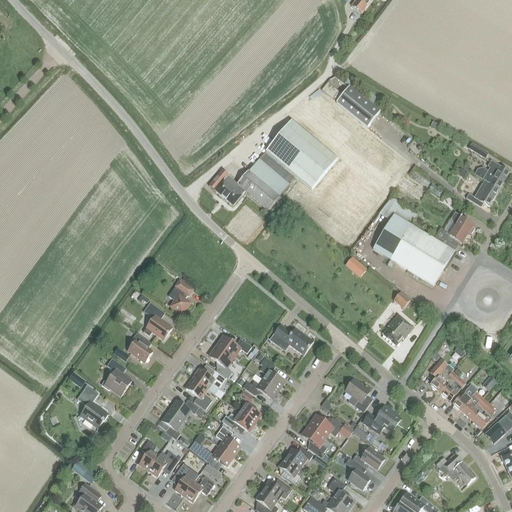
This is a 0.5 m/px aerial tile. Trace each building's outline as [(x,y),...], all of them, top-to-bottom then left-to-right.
[(357,0),(351,8),(361,16),(373,0),(357,0)] [(367,129),(380,113),(349,88),(336,103),(367,129)] [(312,191),(337,160),(291,121),(265,152),(312,191)] [(430,126),(438,130),(440,126),(433,122),(430,126)] [(487,154),(470,144),(467,150),(484,160),(487,154)] [(268,211),(289,186),(294,180),(264,154),(237,186),(227,177),(228,176),(222,170),(208,187),(215,192),(214,192),(233,207),(245,192),(268,211)] [(500,168),(496,165),(490,161),(486,168),(488,169),(487,172),(481,169),(476,170),(473,176),(484,182),(499,191),(510,173),(500,167),(500,168)] [(467,173),(459,168),(455,174),(462,179),(467,173)] [(488,208),(499,191),(484,182),(474,198),(469,195),(466,199),(466,200),(481,209),(483,205),(488,208)] [(433,240),(411,226),(418,215),(390,198),(377,215),(389,222),(372,250),(433,287),(454,252),(453,252),(459,243),(461,245),(468,234),(470,236),(475,228),(461,219),(462,218),(454,214),(451,220),(453,230),(449,237),(446,235),(447,233),(440,229),(433,240)] [(360,279),(366,272),(352,260),(346,267),(360,279)] [(181,316),(190,305),(184,301),(187,297),(188,297),(192,292),(179,282),(175,288),(168,298),(174,302),(170,308),(181,316)] [(410,302),(400,294),(393,302),(403,310),(410,302)] [(163,342),(172,329),(160,321),(164,315),(150,304),(143,313),(153,320),(143,334),(148,338),(151,334),(163,342)] [(405,339),(413,329),(398,316),(388,328),(388,329),(382,336),(396,348),(404,338),(405,339)] [(289,347),(304,357),(313,344),(294,330),(291,335),(279,327),(269,342),(285,353),(289,347)] [(144,364),(152,354),(147,350),(151,345),(136,334),(132,340),(135,342),(128,352),(144,364)] [(216,348),(233,360),(240,350),(247,355),(251,348),(240,340),(235,346),(223,338),(216,348)] [(226,370),(233,360),(216,348),(209,358),(220,366),(216,372),(227,380),(232,374),(226,370)] [(129,357),(117,349),(113,355),(125,364),(129,357)] [(263,357),(257,353),(253,359),(258,363),(263,357)] [(439,358),(435,354),(431,359),(435,362),(439,358)] [(278,392),(285,383),(271,374),(275,368),(264,360),(260,366),(262,368),(259,372),(265,376),(262,381),(278,392)] [(121,376),(125,370),(112,361),(107,368),(114,373),(110,379),(108,377),(101,386),(109,392),(110,390),(121,398),(131,383),(121,376)] [(447,366),(446,366),(441,361),(429,374),(436,380),(430,386),(440,395),(447,386),(450,389),(458,379),(451,373),(453,371),(447,366)] [(128,370),(125,375),(134,380),(137,375),(128,370)] [(225,380),(221,377),(215,373),(211,379),(199,370),(192,380),(207,391),(212,394),(216,389),(218,390),(225,380)] [(73,373),(68,381),(80,389),(85,382),(73,373)] [(496,383),(489,378),(481,387),(487,393),(496,383)] [(241,388),(245,382),(240,379),(236,385),(241,388)] [(449,403),(465,385),(458,379),(450,389),(447,386),(440,395),(449,403)] [(203,396),(207,391),(192,380),(185,390),(197,399),(193,403),(205,412),(212,402),(203,396)] [(272,401),(278,392),(262,381),(259,386),(254,382),(251,387),(246,383),(242,389),(254,397),(258,392),(272,401)] [(353,381),(345,393),(353,398),(349,404),(354,408),(363,414),(372,402),(367,398),(370,393),(353,381)] [(92,404),(98,395),(86,387),(77,401),(86,408),(80,417),(98,430),(108,416),(92,404)] [(252,399),(242,392),(238,398),(248,405),(252,399)] [(478,405),(482,399),(475,393),(471,399),(478,405)] [(470,406),(472,403),(463,395),(461,398),(460,397),(452,406),(462,414),(470,406)] [(484,411),(489,405),(482,399),(478,405),(484,411)] [(169,413),(183,423),(190,413),(194,416),(195,415),(198,410),(188,402),(184,408),(176,402),(169,413)] [(239,413),(255,425),(261,416),(245,404),(239,413)] [(491,417),(496,411),(489,405),(484,411),(491,417)] [(474,409),(470,406),(462,414),(472,423),(479,414),(480,415),(482,412),(476,406),(474,409)] [(401,420),(400,419),(384,408),(376,420),(369,415),(362,425),(373,432),(375,429),(378,431),(381,430),(384,428),(392,433),(401,420)] [(204,413),(198,410),(195,415),(200,419),(204,413)] [(176,432),(183,423),(169,413),(162,423),(169,428),(165,434),(175,442),(180,435),(176,432)] [(248,434),(255,425),(239,413),(235,418),(231,415),(228,419),(225,417),(221,423),(231,430),(235,424),(248,434)] [(483,417),(480,415),(479,414),(472,423),(482,431),(489,423),(491,420),(485,415),(483,417)] [(511,416),(509,414),(505,418),(505,417),(496,425),(485,436),(494,446),(505,435),(511,428),(511,416)] [(332,420),(328,426),(316,417),(308,427),(326,439),(329,434),(335,438),(338,434),(346,440),(353,431),(344,425),(342,427),(332,420)] [(321,446),(326,439),(308,427),(301,437),(312,445),(308,451),(320,459),(327,450),(321,446)] [(233,459),(240,449),(229,440),(232,435),(222,428),(215,438),(222,443),(219,448),(233,459)] [(367,437),(359,431),(356,436),(364,441),(367,437)] [(156,447),(153,446),(156,442),(151,438),(148,442),(141,452),(146,455),(138,466),(147,473),(158,458),(153,454),(156,447)] [(190,445),(182,439),(179,443),(187,449),(190,445)] [(377,449),(380,445),(374,441),(371,445),(377,449)] [(219,448),(213,456),(194,443),(189,451),(207,464),(211,458),(226,469),(233,459),(219,448)] [(309,462),(312,457),(300,448),(297,454),(292,450),(285,459),(300,470),(307,461),(309,462)] [(377,472),(384,461),(368,449),(361,460),(356,456),(352,461),(362,468),(365,464),(377,472)] [(382,459),(384,456),(374,450),(372,452),(382,459)] [(506,469),(511,466),(511,452),(501,458),(506,469)] [(156,479),(164,468),(171,473),(179,461),(168,453),(165,457),(161,453),(158,458),(147,473),(156,479)] [(467,487),(475,479),(455,456),(447,463),(443,459),(436,466),(445,477),(448,475),(453,481),(458,477),(467,487)] [(319,466),(322,462),(316,457),(313,462),(319,466)] [(296,475),(300,470),(285,459),(278,469),(283,472),(280,477),(294,488),(300,479),(300,477),(296,475)] [(359,473),(362,469),(349,459),(345,465),(355,472),(348,482),(362,492),(370,481),(359,473)] [(90,470),(78,461),(71,471),(83,479),(90,470)] [(195,472),(191,469),(184,464),(175,476),(182,481),(174,492),(183,498),(194,483),(189,480),(195,472)] [(206,467),(202,472),(210,478),(214,472),(206,467)] [(183,498),(192,505),(200,493),(206,497),(214,486),(204,478),(198,487),(194,483),(183,498)] [(348,511),(355,503),(341,493),(345,488),(334,479),(328,488),(328,490),(335,495),(332,500),(348,511)] [(291,491),(289,490),(277,481),(274,486),(269,483),(262,492),(277,503),(280,498),(285,501),(291,491)] [(79,511),(99,511),(102,508),(96,503),(101,498),(84,485),(79,493),(83,496),(78,504),(76,503),(72,508),(76,511),(76,510),(79,511)] [(273,508),(277,503),(262,492),(255,501),(260,505),(255,511),(277,511),(278,511),(273,508)] [(420,511),(424,507),(407,494),(400,505),(409,511),(420,511)] [(348,511),(332,500),(329,505),(324,502),(321,506),(311,498),(307,504),(317,511),(326,511),(327,511),(329,511),(348,511)]
